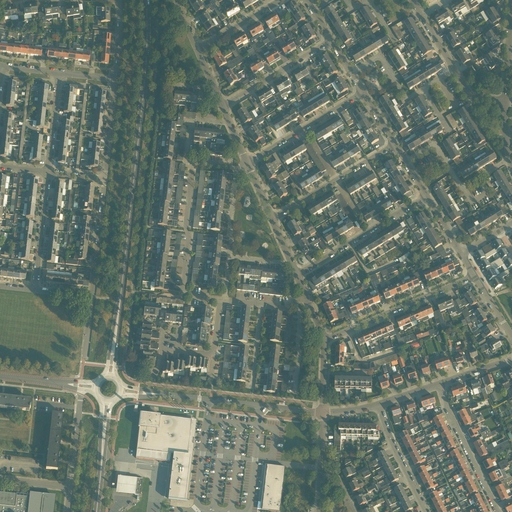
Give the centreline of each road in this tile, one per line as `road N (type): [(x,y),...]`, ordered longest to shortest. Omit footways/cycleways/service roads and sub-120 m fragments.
road 1 (primary): [(114,337),(145,82),(147,0)]
road 2 (residential): [(324,412),(150,393)]
road 3 (residential): [(219,299),(182,294),(192,164)]
road 4 (residential): [(324,340),(473,275)]
road 5 (residential): [(297,276),(426,196)]
road 6 (residential): [(271,219),(394,144)]
road 7 (residential): [(497,511),(438,387)]
road 8 (residential): [(247,162),(363,92)]
road 9 (residential): [(222,106),(332,40)]
